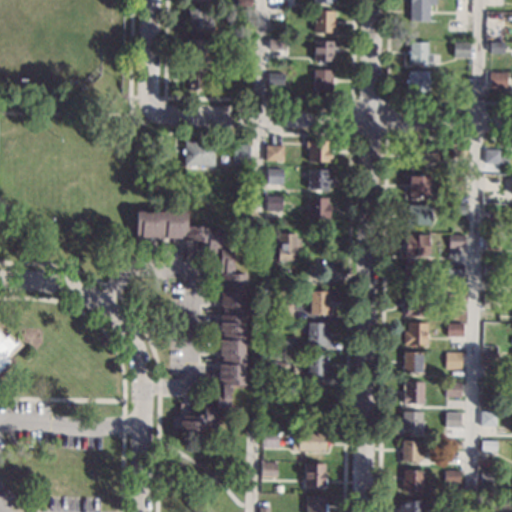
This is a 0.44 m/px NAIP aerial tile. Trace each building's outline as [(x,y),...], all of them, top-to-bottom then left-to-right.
[(435,0),(435,5),(428,5),(428,22),(409,22),(409,0),(435,0)] [(212,30),(187,30),(188,8),(212,8),(212,30)] [(249,20),(232,19),(233,9),(249,10),(249,20)] [(332,33),(313,32),(313,10),(332,10),(332,33)] [(207,60),(185,59),(185,39),(207,39),(207,60)] [(333,61),(312,61),(313,40),(333,41),(333,61)] [(426,53),(431,53),(431,63),(408,63),(408,41),(426,42),(426,53)] [(468,58),(452,58),(453,41),(468,42),(468,58)] [(503,53),(488,53),(488,41),(503,42),(503,53)] [(203,79),(204,79),(204,90),(186,89),(186,69),(203,69),(203,79)] [(249,82),(235,81),(235,71),(249,71),(249,82)] [(330,78),(331,78),(331,89),(313,89),(313,71),(330,71),(330,78)] [(428,91),(407,91),(407,71),(428,71),(428,91)] [(505,89),(488,88),(489,72),(505,72),(505,89)] [(283,85),(267,84),(267,73),(270,73),(283,73),(283,85)] [(213,166),(183,165),(183,141),(213,141),(213,166)] [(327,148),(330,148),(330,163),(307,162),(307,147),(304,147),(304,141),(327,141),(327,148)] [(435,162),(409,162),(410,142),(435,143),(435,162)] [(465,159),(450,158),(450,144),(465,145),(465,159)] [(248,162),(232,162),(232,145),(248,145),(248,162)] [(282,161),(265,160),(265,145),(269,145),(282,145),(282,161)] [(506,163),(484,163),(484,151),(507,151),(506,163)] [(281,190),(266,190),(266,169),(281,169),(281,190)] [(327,176),(330,176),(330,183),(326,183),(326,191),(306,190),(307,169),(327,169),(327,176)] [(428,196),(407,196),(408,176),(429,176),(428,196)] [(463,192),(450,191),(450,176),(464,176),(463,192)] [(280,211),(265,210),(265,196),(280,196),(280,211)] [(326,204),(328,204),(328,218),(306,218),(306,197),(326,197),(326,204)] [(429,225),(406,224),(406,205),(429,205),(429,225)] [(463,215),(450,215),(450,205),(463,205),(463,215)] [(142,212),(153,213),(153,211),(166,211),(166,213),(178,213),(178,212),(185,212),(185,227),(207,227),(207,230),(219,230),(219,250),(232,250),(232,274),(243,274),(243,280),(245,280),(245,293),(243,293),(243,304),(244,304),(244,318),(242,318),(242,328),(244,328),(243,342),(241,342),(241,353),(243,353),(242,367),(241,367),(241,378),(242,378),(242,385),(228,385),(228,393),(227,393),(227,407),(221,407),(221,408),(215,408),(215,426),(203,426),(203,428),(179,428),(179,420),(181,420),(181,414),(203,414),(203,402),(215,402),(215,383),(217,383),(217,364),(220,364),(220,354),(217,354),(217,340),(220,340),(220,330),(218,330),(218,315),(221,315),(221,305),(219,305),(219,290),(221,290),(221,281),(219,281),(219,274),(216,274),(216,255),(206,255),(206,242),(198,242),(198,240),(183,240),(183,235),(179,235),(179,237),(164,237),(164,235),(155,235),(155,237),(140,237),(140,234),(134,234),(134,211),(142,211),(142,212)] [(295,239),(299,239),(299,248),(295,247),(295,260),(275,259),(276,233),(295,234),(295,239)] [(427,255),(403,255),(403,234),(427,234),(427,255)] [(498,250),(483,250),(483,234),(498,235),(498,250)] [(462,248),(447,248),(447,236),(462,236),(462,248)] [(461,275),(446,275),(446,263),(461,264),(461,275)] [(423,285),(403,285),(403,264),(418,264),(424,264),(423,285)] [(499,276),(482,275),(482,264),(485,264),(499,265),(499,276)] [(291,288),(276,287),(276,278),(292,278),(291,288)] [(327,315),(309,315),(310,291),(328,292),(327,315)] [(426,316),(402,315),(402,303),(407,303),(407,293),(426,293),(426,316)] [(460,306),(444,305),(445,294),(460,294),(460,306)] [(498,306),(482,305),(482,294),(498,294),(498,306)] [(291,313),(288,313),(288,320),(275,320),(275,305),(291,305),(291,313)] [(425,345),(402,344),(402,331),(404,331),(405,322),(425,322),(425,345)] [(324,332),(328,332),(328,346),(306,345),(307,323),(324,324),(324,332)] [(462,337),(445,336),(445,323),(462,323),(462,337)] [(495,345),(480,344),(481,334),(496,334),(495,345)] [(0,336),(1,338),(3,336),(11,344),(14,342),(16,345),(3,357),(7,362),(0,368),(0,336)] [(290,351),(274,351),(274,340),(290,340),(290,351)] [(422,374),(401,373),(402,352),(422,353),(422,374)] [(459,369),(443,369),(444,353),(459,353),(459,369)] [(497,365),(480,364),(480,353),(497,353),(497,365)] [(326,369),(324,369),(323,376),(307,375),(307,355),(326,355),(326,369)] [(288,381),(272,381),(272,362),(288,362),(288,381)] [(421,404),(400,403),(400,393),(402,393),(402,380),(422,381),(421,404)] [(459,397),(443,397),(443,381),(459,381),(459,397)] [(494,397),(480,397),(480,382),(494,383),(494,397)] [(331,407),(302,406),(302,387),(331,388),(331,407)] [(420,421),(422,421),(422,432),(400,432),(401,410),(420,411),(420,421)] [(494,426),(479,426),(479,411),(494,411),(494,426)] [(459,428),(444,427),(444,413),(459,413),(459,428)] [(277,447),(261,447),(262,432),(277,432),(277,447)] [(324,452),(290,451),(290,444),(296,444),(297,432),(303,432),(324,433),(324,452)] [(458,450),(444,449),(444,440),(459,441),(458,450)] [(418,451),(422,452),(421,463),(414,463),(414,462),(400,462),(401,441),(419,441),(418,451)] [(495,452),(479,451),(479,441),(495,441),(495,452)] [(275,478),(260,478),(260,462),(275,463),(275,478)] [(323,488),(303,488),(303,464),(323,464),(323,488)] [(421,492),(400,492),(401,470),(421,471),(421,492)] [(458,483),(443,483),(443,471),(458,471),(458,483)] [(495,482),(480,482),(480,471),(495,471),(495,482)] [(323,503),(326,503),(326,511),(304,511),(304,496),(323,497),(323,503)] [(423,511),(398,511),(398,500),(423,500),(423,511)]
